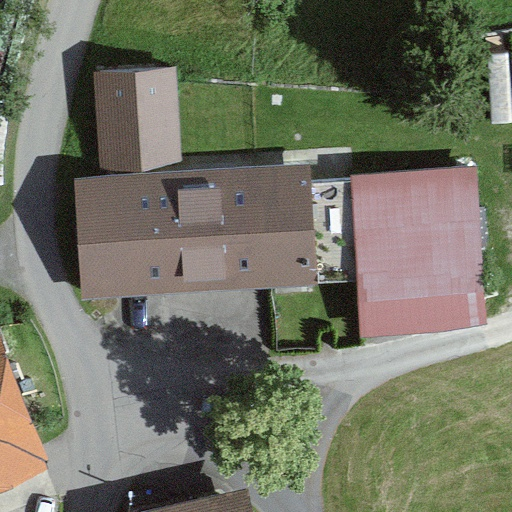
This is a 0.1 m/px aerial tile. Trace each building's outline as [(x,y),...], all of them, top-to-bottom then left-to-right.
[(171,68),(103,72),(109,192),(177,189),(176,172),(171,68)] [(177,189),(109,192),(89,193),(91,225),(79,225),(80,250),(92,250),(94,272),(312,261),(308,179),(308,165),(176,172),(177,189)] [(476,170),(308,179),(312,261),(333,283),(339,329),(480,307),(474,263),(478,263),(476,170)] [(0,454),(22,447),(0,389),(0,454)] [(237,511),(236,502),(193,511),(237,511)]
